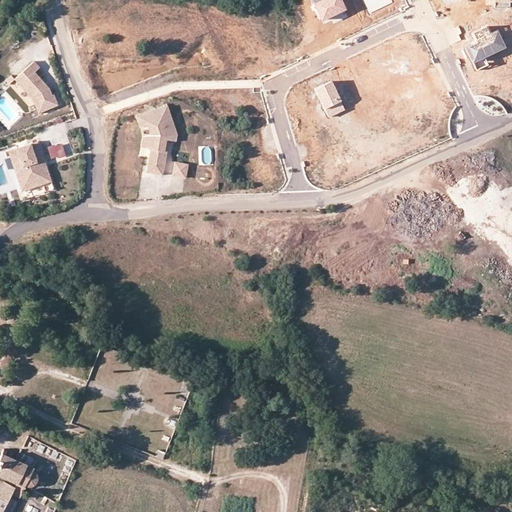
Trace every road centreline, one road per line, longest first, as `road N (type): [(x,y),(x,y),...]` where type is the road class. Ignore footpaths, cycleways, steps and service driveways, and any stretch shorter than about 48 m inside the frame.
road 1 (residential): [(480,134),(429,29),(399,26),(280,88),(299,203)]
road 2 (track): [(0,396),(208,477)]
road 3 (residential): [(58,0),(61,34),(97,127),(89,213)]
road 4 (residential): [(89,213),(299,203)]
road 5 (residential): [(299,203),(360,190),(480,134)]
